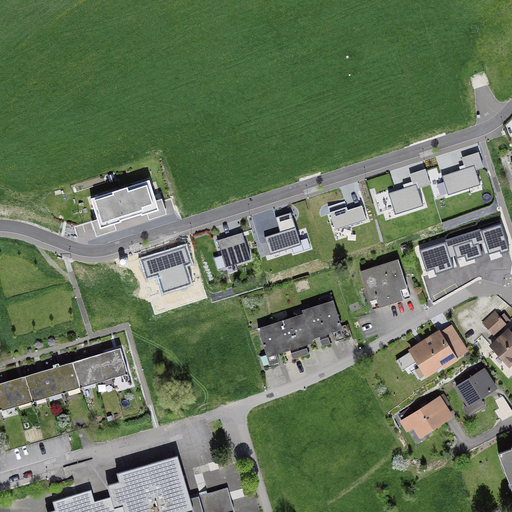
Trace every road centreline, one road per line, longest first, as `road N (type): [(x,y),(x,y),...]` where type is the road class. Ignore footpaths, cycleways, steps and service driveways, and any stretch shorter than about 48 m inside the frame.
road 1 (residential): [(0,480),(309,380),(479,286),(511,299)]
road 2 (residential): [(0,225),(102,250),(475,131),(511,106)]
